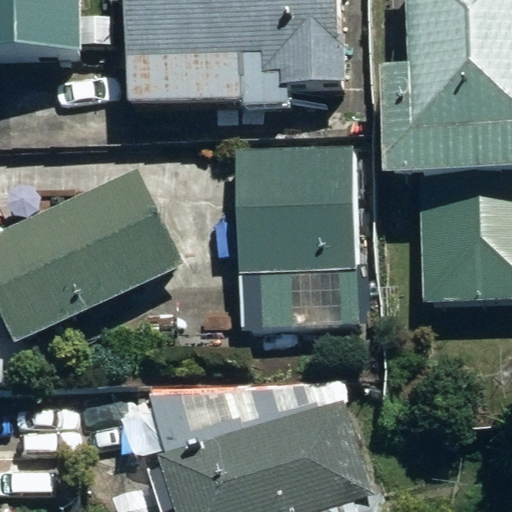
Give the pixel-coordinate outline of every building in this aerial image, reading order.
[(0,0),(0,63),(105,57),(101,0),(0,0)] [(361,90),(356,0),(139,0),(146,113),(250,108),(250,118),(308,115),(307,93),(361,90)] [(511,308),(511,0),(429,0),(435,75),(407,77),(414,184),(430,183),(433,310),(511,308)] [(372,153),(250,157),(254,281),(261,281),(263,334),(377,330),(372,153)] [(152,174),(0,248),(0,279),(35,352),(200,272),(152,174)] [(320,391),(156,393),(181,460),(177,461),(194,511),(396,511),(358,401),(333,409),(320,391)]
